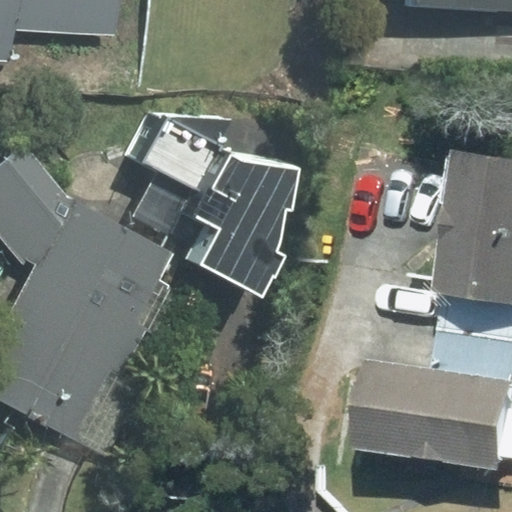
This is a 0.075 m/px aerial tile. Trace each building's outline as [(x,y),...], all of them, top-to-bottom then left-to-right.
[(0,0),(0,31),(101,36),(102,0),(0,0)] [(511,13),(511,0),(382,0),(382,6),(511,13)] [(120,323),(156,255),(47,199),(0,145),(0,262),(12,275),(0,298),(0,410),(58,441),(95,371),(108,378),(133,330),(120,323)] [(506,481),(511,442),(511,166),(450,158),(443,207),(454,209),(440,301),(445,302),(433,381),(372,372),(359,459),(506,481)] [(255,211),(263,172),(201,165),(189,159),(171,190),(194,204),(158,268),(225,300),(235,279),(240,280),(249,260),(239,256),(246,213),(255,211)]
